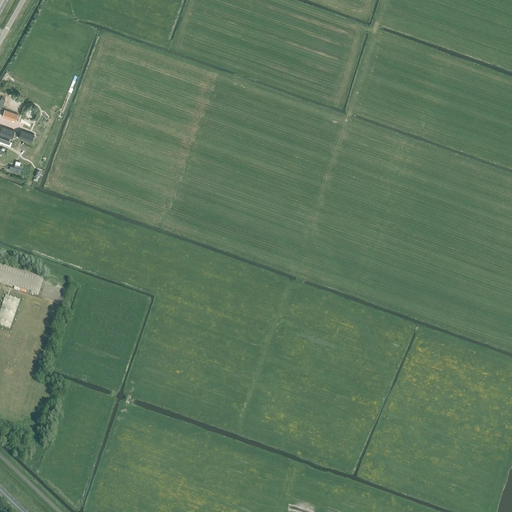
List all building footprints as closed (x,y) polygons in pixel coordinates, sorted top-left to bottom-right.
[(37,114),(37,112),(36,110),(35,109),(34,109),(33,109),(32,108),(31,109),(30,109),(29,110),(28,110),(27,112),(27,114),(27,116),(28,117),(30,118),(30,119),(32,119),(34,119),(35,118),(36,118),(37,117),(37,116),(37,114)] [(5,109),(2,116),(16,121),(18,114),(5,109)] [(2,126),(0,131),(0,134),(6,136),(10,138),(12,139),(12,138),(11,138),(11,136),(13,130),(15,131),(2,126)] [(21,129),(19,138),(26,140),(29,141),(32,142),(30,141),(31,139),(33,134),(34,134),(35,134),(21,129)] [(2,150),(0,155),(0,160),(2,161),(3,158),(6,159),(8,155),(5,154),(6,152),(2,150)]
